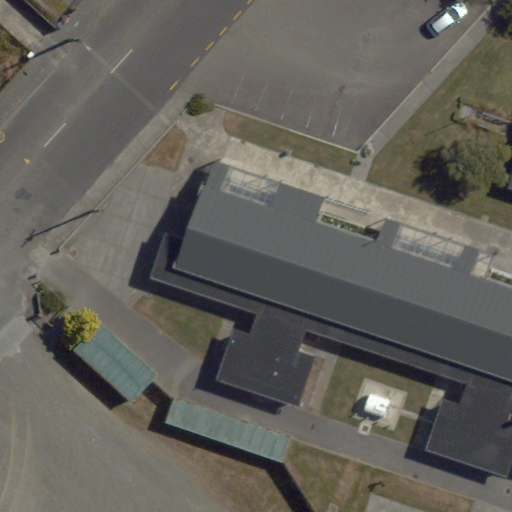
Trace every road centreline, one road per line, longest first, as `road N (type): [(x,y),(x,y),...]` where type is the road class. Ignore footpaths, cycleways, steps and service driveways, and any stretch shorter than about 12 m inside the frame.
road 1 (residential): [(0,201),(181,0)]
road 2 (unknown): [(0,339),(171,511)]
